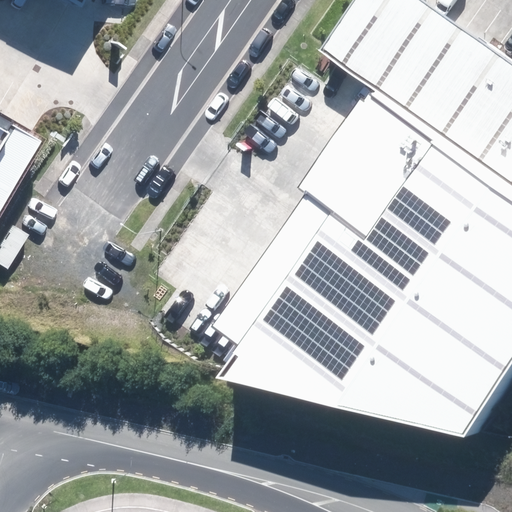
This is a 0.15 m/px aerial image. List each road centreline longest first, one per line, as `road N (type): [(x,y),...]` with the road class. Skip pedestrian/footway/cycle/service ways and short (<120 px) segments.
road 1 (track): [(511,476),(0,354)]
road 2 (unclassified): [(324,511),(262,482),(5,435)]
road 3 (unclassified): [(94,205),(236,0)]
road 4 (unknown): [(94,205),(36,304),(5,435)]
